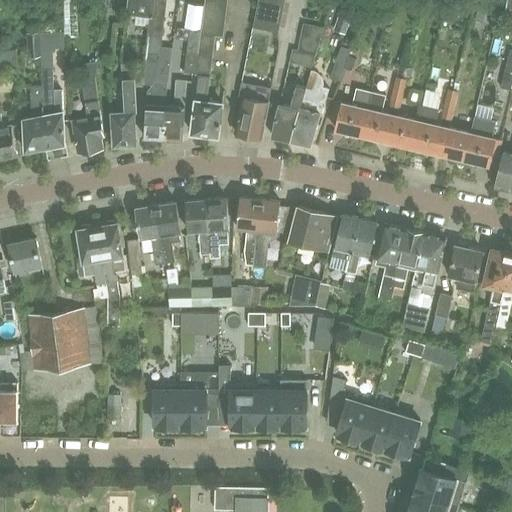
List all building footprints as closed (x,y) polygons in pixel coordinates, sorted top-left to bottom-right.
[(62,0),(64,15),(73,14),(73,1),(76,1),(86,1),(86,0),(62,0)] [(126,0),(124,16),(136,17),(135,24),(149,26),(150,17),(152,17),(154,4),(154,0),(126,0)] [(195,73),(198,74),(191,132),(192,132),(192,133),(200,135),(200,133),(203,133),(205,137),(212,137),(215,135),(218,135),(222,102),(206,100),(214,37),(222,38),(227,0),(204,0),(197,53),(195,73)] [(257,0),(252,27),(279,32),(285,0),(257,0)] [(451,0),(448,12),(468,18),(472,0),(451,0)] [(494,0),(479,0),(475,20),(492,24),(497,1),(495,0),(494,0)] [(343,1),(337,17),(349,22),(355,5),(343,1)] [(166,6),(154,4),(152,17),(150,17),(149,26),(145,61),(147,62),(145,83),(152,85),(154,84),(154,81),(167,82),(168,82),(172,47),(161,46),(166,6)] [(304,23),(298,50),(315,54),(324,27),(304,23)] [(62,31),(39,32),(40,55),(41,70),(52,69),(51,49),(63,48),(62,31)] [(39,32),(27,32),(28,56),(40,55),(39,32)] [(344,67),(349,55),(351,49),(341,46),(330,78),(339,81),(344,67)] [(0,70),(3,70),(3,67),(16,64),(16,49),(0,52),(0,70)] [(315,54),(298,50),(292,49),(289,61),(311,67),(315,54)] [(511,49),(510,49),(500,86),(511,89),(511,49)] [(195,73),(197,53),(186,51),(184,72),(188,72),(195,73)] [(356,58),(349,55),(344,67),(351,70),(356,58)] [(80,151),(81,154),(92,152),(92,149),(103,147),(101,135),(104,134),(94,77),(92,65),(78,68),(86,116),(72,119),(78,152),(80,151)] [(41,84),(41,88),(45,146),(65,143),(63,110),(54,111),(52,69),(41,70),(41,84)] [(312,69),(305,87),(303,94),(289,139),(310,145),(320,113),(322,113),(329,88),(324,86),(323,82),(322,77),(320,74),(316,71),(313,69),(312,69)] [(396,76),(393,90),(402,92),(406,78),(396,76)] [(173,105),(165,104),(164,138),(167,138),(168,140),(174,141),(176,138),(182,139),(186,80),(175,79),(173,105)] [(111,111),(113,144),(116,144),(119,146),(124,145),(127,143),(136,142),(134,110),(138,110),(135,80),(122,81),(124,111),(111,111)] [(271,86),(243,80),(240,93),(243,94),(236,132),(240,132),(241,135),(247,136),(250,134),(261,136),(271,86)] [(147,90),(144,136),(151,137),(152,139),(158,139),(160,138),(164,138),(165,104),(167,82),(154,81),(154,84),(152,85),(147,90)] [(24,150),(45,146),(41,88),(41,84),(30,85),(31,116),(23,117),(24,150)] [(303,94),(305,87),(296,85),(290,105),(279,102),(276,115),(271,135),(289,139),(303,94)] [(448,88),(445,102),(454,104),(457,90),(448,88)] [(361,135),(367,108),(371,92),(357,89),(353,104),(336,100),(331,118),(338,120),(336,129),(361,135)] [(399,107),(402,92),(393,90),(390,105),(399,107)] [(373,138),(385,141),(391,113),(382,111),(386,95),(371,92),(367,108),(361,135),(373,138)] [(454,104),(445,102),(441,117),(450,119),(454,104)] [(413,147),(435,152),(441,125),(436,124),(439,110),(437,107),(423,103),(419,120),(413,147)] [(0,107),(0,158),(16,155),(10,126),(4,127),(0,107)] [(395,114),(391,113),(385,141),(389,141),(413,147),(419,120),(395,114)] [(474,116),(470,132),(463,159),(488,164),(490,155),(497,157),(501,139),(491,137),(494,125),(491,120),(474,116)] [(470,132),(441,125),(435,152),(463,159),(470,132)] [(511,190),(511,187),(511,153),(503,151),(495,187),(511,190)] [(246,264),(253,264),(256,245),(260,197),(241,195),(237,226),(248,227),(246,244),(245,251),(246,264)] [(206,198),(210,247),(210,253),(210,257),(220,256),(219,244),(229,243),(228,227),(229,227),(227,197),(206,198)] [(253,264),(262,265),(266,265),(269,242),(276,238),(277,231),(281,199),(260,197),(256,245),(253,264)] [(206,198),(187,200),(190,231),(200,230),(201,253),(210,253),(210,247),(206,198)] [(175,261),(174,251),(172,241),(181,240),(179,231),(181,231),(177,200),(157,203),(166,262),(175,261)] [(166,262),(157,203),(137,206),(142,237),(151,236),(156,264),(166,262)] [(329,250),(338,216),(297,206),(289,240),(329,250)] [(347,270),(359,217),(342,213),(330,266),(347,270)] [(378,221),(359,217),(347,270),(355,272),(360,251),(370,254),(378,221)] [(98,224),(106,282),(118,280),(116,270),(126,268),(118,221),(115,221),(113,219),(106,220),(105,223),(98,224)] [(106,282),(98,224),(90,225),(88,223),(82,224),(80,227),(77,227),(81,248),(76,248),(78,260),(83,260),(85,275),(95,273),(97,286),(92,286),(95,298),(107,297),(106,282)] [(392,299),(395,285),(392,285),(406,227),(386,223),(376,263),(386,265),(379,296),(392,299)] [(424,232),(406,227),(392,285),(395,285),(405,288),(410,264),(416,266),(424,232)] [(425,292),(433,294),(445,241),(441,235),(424,232),(416,266),(427,268),(421,292),(425,292)] [(15,270),(43,264),(37,237),(9,243),(15,270)] [(138,238),(128,239),(132,274),(133,287),(143,286),(141,273),(143,272),(138,238)] [(484,250),(457,243),(450,273),(451,279),(458,280),(456,287),(474,291),(484,250)] [(491,343),(495,325),(499,309),(511,251),(497,248),(491,251),(483,282),(495,285),(480,340),(491,343)] [(511,251),(499,309),(495,325),(505,327),(511,298),(511,251)] [(290,304),(316,305),(320,282),(321,280),(295,273),(290,304)] [(354,278),(345,276),(342,288),(351,290),(354,278)] [(167,278),(154,279),(155,290),(168,289),(167,278)] [(232,304),(232,287),(232,280),(212,280),(212,287),(214,304),(232,304)] [(331,284),(320,282),(316,305),(326,308),(331,284)] [(189,283),(179,283),(168,283),(170,306),(193,305),(192,287),(189,283)] [(193,305),(214,304),(212,287),(192,287),(193,305)] [(252,287),(232,287),(232,304),(251,304),(252,287)] [(409,303),(404,323),(411,328),(424,331),(429,307),(422,305),(425,292),(421,292),(412,290),(409,303)] [(441,292),(436,313),(447,316),(452,295),(441,292)] [(108,296),(108,325),(119,325),(120,295),(108,296)] [(102,362),(95,307),(28,315),(33,350),(19,352),(21,372),(102,362)] [(181,312),(173,312),(173,325),(181,325),(181,312)] [(181,312),(181,325),(190,325),(190,312),(181,312)] [(257,312),(249,312),(248,325),(257,325),(257,312)] [(257,312),(257,325),(265,325),(266,312),(257,312)] [(290,312),(281,312),(281,325),(290,325),(290,312)] [(417,341),(409,339),(405,352),(413,354),(417,341)] [(417,341),(413,354),(422,357),(426,344),(417,341)] [(461,351),(441,345),(436,361),(456,367),(461,351)] [(0,346),(0,354),(10,354),(10,346),(0,346)] [(219,371),(219,392),(231,392),(231,425),(257,425),(257,388),(257,383),(237,383),(231,383),(231,364),(219,363),(219,371)] [(333,375),(330,397),(346,402),(338,426),(336,432),(361,440),(372,404),(373,405),(374,400),(344,391),(347,379),(333,375)] [(281,425),(307,425),(307,379),(281,378),(280,388),(281,388),(281,425)] [(0,387),(0,416),(5,417),(5,422),(18,422),(18,381),(0,381),(0,387)] [(181,383),(155,383),(155,425),(181,425),(181,383)] [(181,425),(207,425),(207,383),(181,383),(181,425)] [(280,388),(257,388),(257,425),(281,425),(281,388),(280,388)] [(107,393),(107,417),(119,417),(119,393),(107,393)] [(396,412),(373,405),(372,404),(361,440),(384,447),(396,412)] [(458,409),(445,404),(442,412),(455,416),(458,409)] [(384,447),(409,455),(421,419),(396,412),(384,447)] [(442,413),(439,423),(450,426),(453,416),(442,413)] [(443,474),(422,467),(414,492),(459,506),(470,470),(447,462),(443,474)] [(268,511),(269,487),(215,486),(215,508),(236,509),(236,511),(268,511)] [(407,511),(456,511),(459,506),(414,492),(407,511)] [(511,511),(511,498),(505,497),(500,511),(511,511)]
